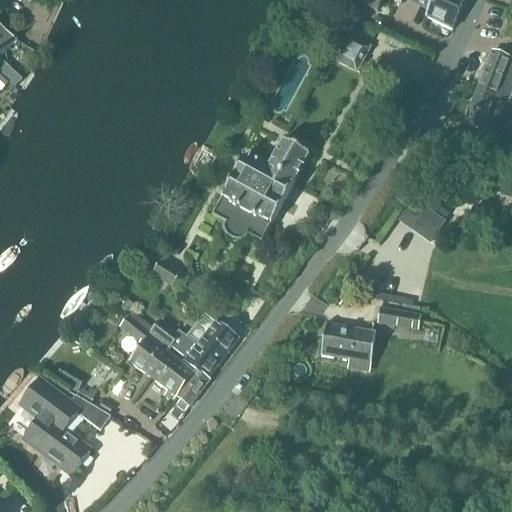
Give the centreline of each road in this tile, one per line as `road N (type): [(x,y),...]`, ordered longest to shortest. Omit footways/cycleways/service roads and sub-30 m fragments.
road 1 (unclassified): [(114,511),(212,402),(343,229),(421,116),(476,0)]
road 2 (track): [(212,402),(258,419),(511,457)]
road 3 (track): [(237,452),(511,492)]
